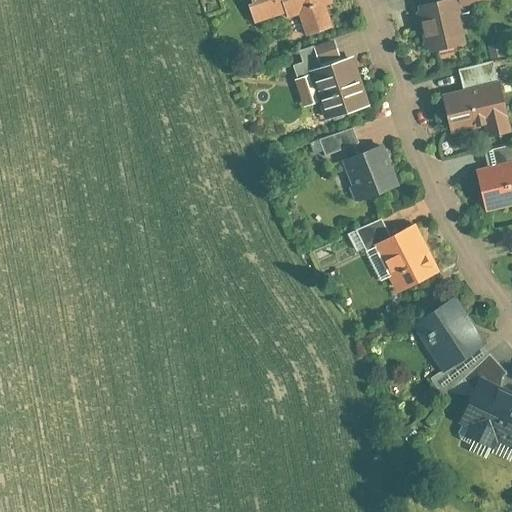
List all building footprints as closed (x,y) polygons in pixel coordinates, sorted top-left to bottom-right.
[(252,28),(288,17),(296,40),(326,30),(318,7),(327,4),(325,0),(242,0),(252,28)] [(441,0),(410,11),(424,55),(460,43),(445,0),(441,0)] [(455,0),(458,12),(487,4),(486,0),(455,0)] [(302,71),(304,77),(292,82),(302,110),(315,105),(321,123),(363,108),(345,56),(302,71)] [(487,63),(450,73),(455,90),(491,79),(487,63)] [(478,125),(484,144),(511,135),(494,81),(434,100),(445,135),(478,125)] [(310,139),(318,160),(354,148),(346,127),(310,139)] [(338,161),(354,208),(395,194),(379,147),(338,161)] [(511,169),(472,179),(481,218),(511,211),(511,169)] [(378,219),(350,232),(358,250),(386,237),(378,219)] [(368,252),(391,294),(429,273),(406,230),(368,252)] [(452,300),(407,329),(437,374),(481,346),(452,300)] [(484,357),(460,375),(471,389),(455,435),(511,455),(511,453),(511,401),(486,392),(502,380),(484,357)]
